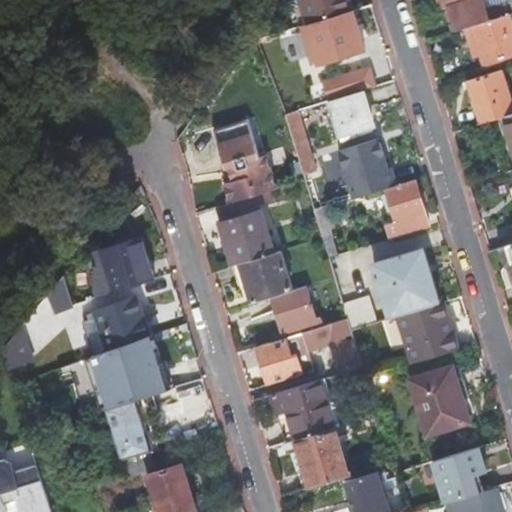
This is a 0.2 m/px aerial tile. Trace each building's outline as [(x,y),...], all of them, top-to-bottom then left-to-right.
[(298,0),(307,25),(351,11),(347,0),(298,0)] [(446,6),(454,31),(492,19),(511,12),(511,0),(503,0),(504,3),(486,9),(483,0),(436,0),(439,9),(446,6)] [(483,0),(486,9),(504,3),(503,0),(483,0)] [(357,28),(352,11),(351,11),(307,25),(305,26),(318,65),(357,53),(350,30),(357,28)] [(486,64),(511,55),(511,12),(492,19),(492,21),(489,22),(487,23),(483,24),(478,26),(474,27),(486,64)] [(305,26),(299,28),(311,67),(318,65),(305,26)] [(364,51),(357,28),(350,30),(357,53),(364,51)] [(361,92),(375,87),(370,69),(334,81),(336,87),(324,90),(328,103),(355,94),(361,92)] [(468,81),(481,124),(498,119),(511,114),(511,105),(501,70),(468,81)] [(336,87),(334,81),(322,84),(324,90),(336,87)] [(373,128),(361,92),(355,94),(328,103),(339,138),(373,128)] [(297,112),(285,116),(292,138),(299,164),(312,160),(297,112)] [(511,114),(498,119),(509,155),(511,153),(511,114)] [(212,131),(221,160),(256,149),(247,120),(246,121),(246,122),(214,132),(213,131),(212,131)] [(378,144),(337,155),(348,194),(398,180),(391,153),(382,156),(378,144)] [(256,149),(221,160),(225,171),(227,170),(231,183),(223,185),(229,205),(246,199),(276,190),(265,157),(259,159),(256,149)] [(304,181),(314,211),(326,207),(312,160),(299,164),(304,181)] [(295,184),(304,181),(299,164),(290,167),(295,184)] [(385,224),(390,240),(429,228),(415,180),(386,189),(395,222),(385,224)] [(229,205),(215,209),(220,224),(218,225),(231,267),(263,257),(259,242),(269,239),(260,212),(251,215),(246,199),(229,205)] [(95,299),(152,282),(140,241),(100,253),(100,255),(103,266),(99,267),(94,268),(94,293),(95,299)] [(511,244),(510,246),(501,248),(511,284),(511,244)] [(291,292),(280,252),(263,257),(231,267),(237,288),(246,285),(252,303),(271,298),(291,292)] [(397,316),(433,305),(417,253),(374,266),(389,319),(397,316)] [(64,277),(48,297),(53,314),(73,308),(72,306),(64,277)] [(303,334),(322,328),(319,320),(315,321),(305,287),(291,292),(271,298),(283,340),(303,334)] [(342,302),(347,320),(350,330),(376,323),(367,293),(342,302)] [(134,299),(96,312),(110,350),(148,337),(134,299)] [(397,316),(412,364),(456,351),(441,303),(433,305),(397,316)] [(329,346),(338,375),(362,368),(354,342),(347,343),(345,336),(352,334),(350,330),(347,320),(322,328),(303,334),(308,353),(329,346)] [(22,328),(3,352),(10,373),(33,365),(22,328)] [(295,356),(308,353),(303,334),(283,340),(256,348),(267,387),(301,376),(295,356)] [(457,393),(466,391),(458,366),(450,369),(457,393)] [(468,399),(466,391),(457,393),(450,369),(409,381),(426,436),(470,423),(463,401),(468,399)] [(280,415),(289,443),(334,429),(338,428),(324,380),(267,397),(273,417),(280,415)] [(119,461),(125,460),(152,452),(139,410),(137,401),(116,408),(104,411),(119,461)] [(173,415),(195,414),(195,402),(172,402),(173,415)] [(289,443),(288,443),(302,491),(348,477),(334,429),(289,443)] [(149,455),(120,464),(125,479),(154,470),(149,455)] [(441,460),(404,471),(410,490),(412,489),(427,485),(436,482),(447,479),(443,467),(455,464),(453,456),(441,460)] [(11,463),(0,466),(0,511),(13,511),(20,510),(20,511),(51,511),(37,466),(14,473),(11,463)] [(196,511),(181,467),(145,478),(156,511),(196,511)] [(367,511),(404,511),(406,511),(402,498),(387,502),(379,477),(383,476),(382,471),(357,479),(362,496),(366,507),(367,511)] [(404,471),(394,474),(402,498),(406,511),(418,511),(428,509),(423,492),(414,495),(412,489),(410,490),(404,471)] [(465,498),(495,488),(491,472),(460,482),(465,498)] [(449,511),(502,511),(495,488),(465,498),(447,503),(449,511)] [(360,508),(366,507),(362,496),(357,498),(360,508)]
